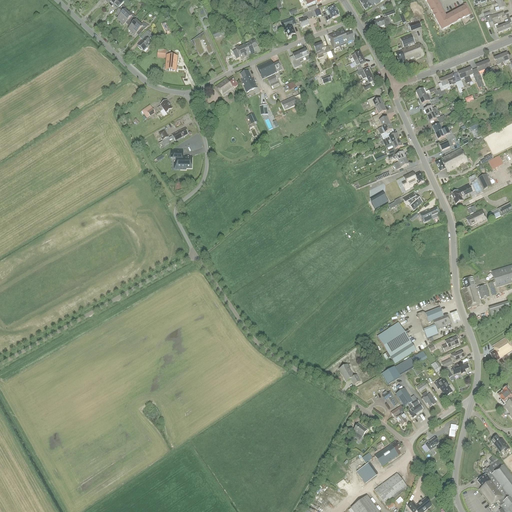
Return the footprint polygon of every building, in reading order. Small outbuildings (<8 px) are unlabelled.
[(125,0),(122,0),(121,0),(112,0),(109,4),(112,7),(113,6),(117,10),(126,1),(125,0)] [(312,0),(306,3),(307,5),(306,6),(308,12),(317,9),(315,3),(317,2),(318,3),(324,0),(312,0)] [(375,6),(384,0),(361,0),(359,1),(365,10),(372,6),(371,6),(374,4),(375,6)] [(425,0),(441,31),(469,16),(472,15),(466,4),(463,5),(464,7),(446,17),(436,0),(425,0)] [(502,2),(497,4),(498,8),(495,9),(496,12),(499,10),(504,8),(502,2)] [(115,14),(119,17),(117,19),(120,22),(128,14),(128,13),(125,11),(127,9),(123,6),(115,14)] [(327,22),(339,16),(334,6),(327,10),(328,13),(327,14),(326,13),(323,14),(327,22)] [(202,8),(197,10),(201,19),(207,16),(202,8)] [(311,12),(311,13),(303,16),(305,20),(299,22),(302,29),(309,26),(307,20),(316,17),(313,11),(311,12)] [(120,22),(124,26),(129,19),(131,21),(135,17),(130,12),(128,13),(128,14),(120,22)] [(131,33),(139,24),(136,21),(135,20),(138,18),(136,17),(135,17),(131,21),(134,23),(128,29),(131,33)] [(281,24),(284,30),(285,34),(287,33),(288,37),(296,34),(292,26),(296,25),(294,18),(281,24)] [(391,26),(388,18),(385,19),(382,20),(374,23),(377,29),(384,26),(385,28),(391,26)] [(505,25),(502,26),(504,32),(511,30),(508,24),(509,24),(508,20),(504,22),(505,25)] [(419,21),(408,25),(411,32),(422,28),(419,21)] [(141,24),(140,25),(139,24),(131,33),(135,36),(140,30),(142,32),(148,26),(146,24),(145,24),(144,23),(143,23),(143,24),(142,24),(141,24)] [(497,24),(494,25),(496,29),(498,35),(504,32),(502,26),(499,27),(497,24)] [(214,39),(222,35),(220,30),(212,34),(214,39)] [(352,42),(355,41),(351,32),(345,34),(344,30),(329,36),(334,49),(352,42)] [(152,37),(150,35),(147,32),(141,37),(144,40),(138,46),(144,52),(151,44),(148,41),(152,37)] [(208,55),(213,53),(204,32),(200,36),(201,39),(193,41),(199,53),(198,54),(200,58),(207,52),(208,55)] [(406,63),(424,56),(419,44),(411,47),(411,45),(415,44),(411,34),(400,39),(404,48),(408,46),(409,48),(398,52),(398,53),(395,54),(399,64),(405,61),(406,63)] [(250,43),(245,45),(250,56),(255,54),(253,49),(258,47),(254,39),(249,41),(250,43)] [(317,56),(322,54),(323,55),(328,53),(331,52),(329,47),(325,48),(325,47),(323,48),(322,44),(314,47),(316,52),(317,56)] [(250,56),(245,45),(239,48),(239,46),(235,47),(241,60),(250,56)] [(158,49),(157,58),(165,58),(166,50),(158,49)] [(299,53),(302,59),(307,57),(308,60),(311,59),(309,55),(308,56),(306,50),(299,53)] [(354,62),(358,61),(363,58),(360,52),(355,54),(351,56),(354,62)] [(299,60),(302,59),(299,53),(293,56),(296,61),(293,62),(295,68),(301,65),(299,60)] [(500,56),(504,66),(507,65),(506,62),(509,61),(507,54),(500,56)] [(176,71),(177,57),(167,56),(166,70),(176,71)] [(502,67),(504,66),(500,56),(494,59),(497,66),(500,64),(502,67)] [(354,62),(356,66),(356,67),(358,71),(356,72),(362,69),(361,67),(366,64),(363,58),(358,61),(354,62)] [(277,73),(282,70),(279,62),(273,64),(271,61),(257,67),(262,80),(277,73)] [(482,63),(487,74),(489,73),(487,69),(491,68),(488,61),(482,63)] [(486,74),(487,74),(482,63),(476,66),(479,73),(485,70),(486,74)] [(464,71),(469,83),(471,82),(469,77),(473,75),(470,68),(464,71)] [(362,69),(356,72),(359,77),(361,76),(363,80),(366,78),(372,76),(369,70),(364,72),(362,69)] [(241,81),(247,93),(258,88),(254,78),(252,79),(249,71),(241,75),(243,80),(241,81)] [(466,84),(469,83),(464,71),(458,73),(461,80),(464,79),(466,84)] [(321,79),(323,85),(332,81),(330,75),(321,79)] [(273,89),(279,86),(274,76),(267,79),(270,86),(271,85),(273,89)] [(372,76),(366,78),(368,82),(364,84),(366,87),(363,88),(365,92),(372,88),(370,84),(375,82),(372,76)] [(446,78),(451,90),(453,89),(452,86),(456,84),(455,83),(455,82),(452,76),(446,78)] [(233,89),(238,86),(233,78),(228,81),(226,79),(216,87),(223,97),(234,90),(233,89)] [(440,80),(441,84),(438,85),(440,89),(443,96),(446,95),(444,89),(447,88),(448,90),(450,89),(451,90),(446,78),(440,80)] [(285,92),(296,86),(293,82),(290,84),(285,86),(286,87),(283,88),(285,92)] [(423,89),(416,92),(419,98),(428,94),(435,91),(434,88),(426,92),(424,89),(423,89)] [(428,94),(419,98),(422,105),(431,100),(428,94)] [(295,97),(298,105),(303,102),(300,95),(295,97)] [(298,105),(295,97),(281,103),(285,111),(298,105)] [(374,106),(376,109),(383,106),(380,100),(377,101),(375,97),(367,101),(370,107),(374,106)] [(166,114),(172,109),(167,101),(160,106),(161,106),(158,109),(160,112),(163,110),(166,114)] [(385,112),(383,106),(376,109),(379,115),(378,115),(379,115),(373,118),(374,121),(382,117),(381,114),(386,112),(385,112)] [(424,110),(427,116),(438,111),(437,108),(433,110),(431,107),(424,110)] [(152,108),(147,112),(150,117),(155,113),(152,108)] [(438,111),(427,116),(430,122),(437,119),(436,118),(440,116),(439,113),(438,111)] [(248,116),(252,124),(257,122),(253,114),(248,116)] [(384,119),(382,117),(374,121),(377,126),(381,124),(382,127),(389,124),(386,119),(387,119),(386,118),(384,119)] [(480,127),(484,134),(495,128),(491,120),(484,124),(480,127)] [(382,127),(378,130),(380,133),(381,135),(382,138),(390,134),(389,132),(392,130),(389,124),(382,127)] [(432,128),(435,134),(442,131),(439,125),(432,128)] [(445,137),(444,136),(452,133),(451,131),(449,132),(447,128),(442,131),(435,134),(438,140),(445,137)] [(172,136),(173,137),(169,139),(164,141),(163,142),(165,147),(188,135),(185,129),(181,132),(181,131),(177,133),(178,133),(175,134),(172,136)] [(164,141),(169,139),(168,138),(169,138),(165,130),(158,133),(162,141),(164,140),(164,141)] [(382,138),(384,141),(383,141),(385,147),(392,144),(399,141),(396,135),(392,137),(390,134),(382,138)] [(455,139),(454,136),(447,139),(448,142),(440,146),(442,151),(453,146),(451,141),(455,139)] [(399,141),(392,144),(395,150),(389,153),(387,154),(388,157),(399,152),(397,149),(402,147),(399,141)] [(463,164),(468,162),(461,149),(443,158),(443,159),(439,162),(438,162),(437,162),(436,163),(438,168),(438,169),(439,170),(440,171),(440,172),(445,169),(447,173),(460,166),(460,165),(463,163),(463,164)] [(186,170),(186,168),(192,168),(192,159),(183,159),(183,152),(172,152),(172,159),(177,159),(177,162),(178,162),(178,164),(174,164),(174,170),(181,170),(186,170)] [(389,160),(393,158),(393,159),(395,160),(397,159),(398,162),(406,159),(403,153),(400,154),(399,152),(388,157),(389,160)] [(409,165),(408,165),(406,159),(398,162),(394,164),(396,168),(397,170),(409,165)] [(382,176),(375,178),(377,182),(384,179),(391,176),(389,173),(382,175),(382,176)] [(413,173),(404,177),(406,182),(402,184),(405,190),(409,188),(418,183),(419,185),(424,182),(420,174),(415,176),(413,173)] [(484,190),(491,186),(486,175),(479,179),(484,190)] [(469,179),(477,195),(483,192),(475,176),(469,179)] [(375,208),(392,201),(384,184),(364,193),(371,206),(374,205),(375,208)] [(456,205),(463,201),(462,198),(473,192),(469,185),(457,191),(458,191),(451,195),(456,205)] [(414,212),(423,203),(420,200),(418,198),(416,198),(414,194),(403,201),(406,205),(408,204),(412,208),(410,209),(414,212)] [(424,223),(441,216),(437,208),(430,212),(429,209),(419,214),(424,223)] [(479,224),(487,220),(482,210),(472,215),(473,215),(466,219),(470,227),(478,223),(479,224)] [(498,210),(489,214),(493,221),(501,217),(498,210)] [(419,217),(415,213),(409,219),(412,222),(419,217)] [(497,288),(511,283),(511,265),(492,272),(497,288)] [(481,300),(490,297),(486,285),(476,288),(476,286),(475,286),(472,278),(463,281),(465,289),(462,290),(468,309),(483,305),(481,300)] [(493,283),(488,284),(492,296),(497,295),(494,287),(496,286),(495,282),(493,283)] [(510,310),(508,302),(489,308),(491,316),(510,310)] [(423,313),(417,315),(423,331),(424,331),(427,339),(438,335),(436,330),(444,327),(451,324),(447,316),(443,317),(440,308),(426,314),(423,313)] [(456,311),(450,314),(454,323),(460,321),(456,311)] [(377,337),(395,364),(416,350),(399,323),(377,337)] [(444,352),(460,346),(456,337),(445,342),(447,345),(442,347),(444,352)] [(505,356),(511,351),(511,348),(506,338),(492,347),(495,351),(490,354),(495,361),(504,355),(505,356)] [(455,363),(465,358),(462,352),(456,355),(455,353),(451,355),(455,363)] [(395,367),(400,376),(416,367),(411,358),(395,367)] [(450,359),(441,363),(444,369),(453,365),(450,359)] [(467,370),(469,369),(467,364),(463,366),(463,365),(452,369),(454,375),(461,373),(461,375),(466,373),(465,372),(467,371),(467,370)] [(351,379),(353,384),(354,385),(360,382),(357,376),(354,377),(347,365),(340,369),(343,375),(345,377),(344,378),(346,382),(351,379)] [(395,367),(382,375),(388,385),(400,377),(400,376),(395,367)] [(453,376),(448,369),(445,371),(449,379),(453,376)] [(444,378),(435,384),(438,390),(440,389),(443,394),(444,394),(446,397),(452,393),(448,387),(450,386),(444,378)] [(420,393),(429,387),(425,382),(417,388),(420,393)] [(507,388),(503,391),(503,392),(498,396),(501,400),(499,401),(504,407),(503,407),(505,410),(506,411),(507,410),(510,414),(509,415),(511,418),(511,394),(511,392),(508,389),(507,388)] [(404,389),(396,395),(404,407),(413,401),(411,398),(404,389)] [(422,395),(424,398),(423,398),(422,399),(426,405),(428,404),(430,408),(436,403),(430,394),(428,395),(426,392),(422,395)] [(394,407),(397,405),(388,393),(382,397),(385,401),(388,399),(394,407)] [(410,404),(408,406),(411,410),(408,412),(413,419),(417,416),(416,414),(423,409),(417,400),(416,400),(414,396),(411,398),(413,401),(413,402),(410,404)] [(405,411),(401,407),(391,414),(394,418),(395,418),(399,423),(402,427),(407,423),(405,420),(406,419),(402,413),(405,411)] [(362,437),(367,431),(362,427),(358,424),(353,431),(356,433),(354,435),(360,440),(362,437)] [(455,437),(456,429),(458,430),(459,425),(450,424),(449,436),(455,437)] [(505,452),(510,449),(503,440),(501,442),(497,437),(491,441),(500,453),(504,450),(505,452)] [(428,441),(424,444),(429,452),(436,447),(436,446),(439,444),(435,438),(429,442),(428,441)] [(398,450),(401,448),(396,441),(375,456),(382,467),(401,454),(398,450)] [(362,459),(360,460),(362,462),(363,461),(366,464),(368,463),(368,462),(372,459),(369,454),(362,459)] [(490,464),(490,467),(488,469),(491,472),(486,475),(477,481),(482,488),(479,490),(491,506),(498,501),(500,504),(499,505),(504,511),(511,511),(511,476),(504,466),(503,466),(501,463),(499,460),(496,460),(490,464)] [(385,505),(408,488),(397,474),(375,491),(385,505)] [(353,511),(378,511),(367,496),(351,508),(353,511)] [(424,511),(432,506),(426,499),(416,506),(413,503),(408,507),(411,511),(424,511)] [(395,505),(391,501),(386,505),(389,510),(395,505)]
